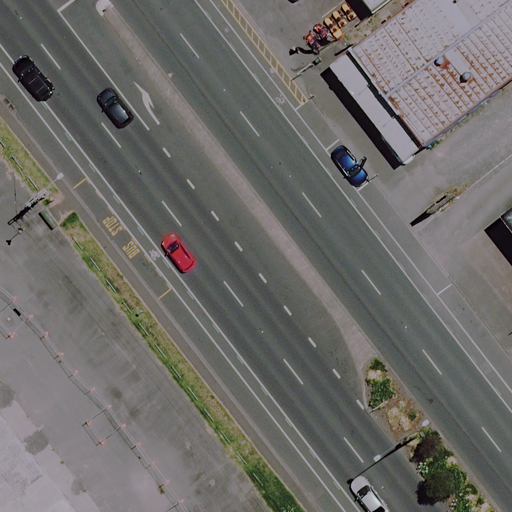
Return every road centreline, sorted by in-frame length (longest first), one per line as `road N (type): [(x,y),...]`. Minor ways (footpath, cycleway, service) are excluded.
road 1 (secondary): [(400,511),(8,0)]
road 2 (secondary): [(154,0),(511,467)]
